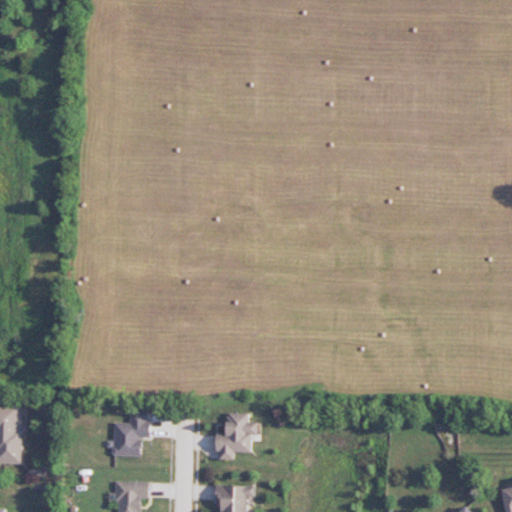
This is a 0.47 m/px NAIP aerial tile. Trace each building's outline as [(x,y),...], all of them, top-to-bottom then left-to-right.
[(24,407),(0,406),(0,463),(23,464),(24,407)] [(262,453),(262,436),(267,436),(267,422),(259,422),(259,412),(230,412),(230,430),(221,430),(221,460),(243,460),(243,453),(262,453)] [(117,455),(147,455),(147,437),(155,437),(155,419),(117,420),(117,455)] [(511,478),(508,479),(510,487),(497,489),(501,511),(511,510),(511,478)] [(151,511),(152,481),(119,481),(118,511),(151,511)] [(256,511),(257,496),(264,497),(264,486),(224,484),(222,511),(256,511)] [(0,496),(0,511),(16,511),(17,507),(1,507),(1,496),(0,496)]
